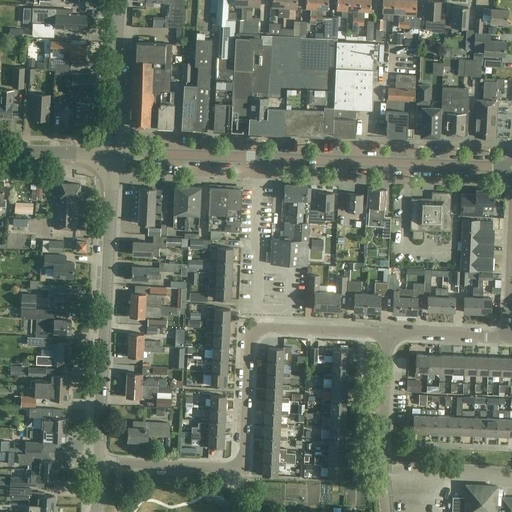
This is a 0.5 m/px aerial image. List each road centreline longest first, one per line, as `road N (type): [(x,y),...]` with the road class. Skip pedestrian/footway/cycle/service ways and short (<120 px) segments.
road 1 (tertiary): [(99,461),(111,155)]
road 2 (residential): [(99,461),(242,468),(250,327)]
road 3 (tertiary): [(511,168),(256,157)]
road 4 (residential): [(384,511),(387,333)]
road 5 (tertiary): [(111,155),(119,0)]
road 6 (tertiary): [(111,155),(256,157)]
road 7 (residential): [(387,333),(250,327)]
road 8 (residential): [(507,338),(387,333)]
